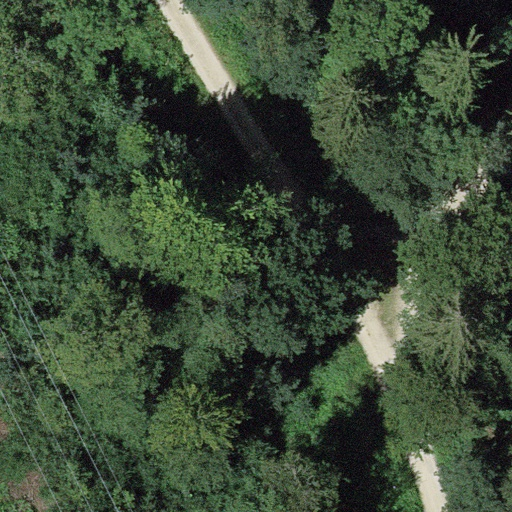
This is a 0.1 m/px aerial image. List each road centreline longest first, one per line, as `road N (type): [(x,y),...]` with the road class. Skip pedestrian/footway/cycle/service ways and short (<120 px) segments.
road 1 (track): [(344,295),(170,0)]
road 2 (track): [(344,295),(476,177),(511,120)]
road 3 (track): [(437,511),(344,295)]
